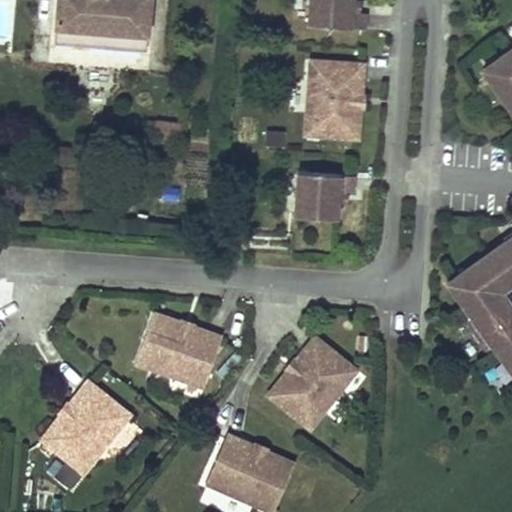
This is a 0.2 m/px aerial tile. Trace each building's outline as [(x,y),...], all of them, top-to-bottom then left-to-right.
[(57,0),(54,42),(146,50),(149,0),(57,0)] [(310,0),(308,24),(365,29),(367,13),(358,12),(351,12),(352,1),(351,0),(310,0)] [(352,1),(351,12),(358,12),(359,1),(352,1)] [(503,63),(486,75),(511,110),(511,46),(498,56),(503,63)] [(498,56),(482,68),(486,75),(503,63),(498,56)] [(310,59),(305,133),(358,137),(359,120),(352,119),(355,80),(362,80),(363,63),(310,59)] [(352,119),(359,120),(362,80),(355,80),(352,119)] [(355,174),(298,171),(295,215),(336,218),(337,201),(338,190),(345,190),(354,191),(355,174)] [(345,190),(338,190),(337,201),(345,201),(345,190)] [(227,233),(227,246),(247,247),(247,234),(227,233)] [(465,294),(459,298),(504,361),(510,357),(511,358),(511,307),(499,290),(495,284),(500,281),(504,286),(511,280),(511,238),(507,241),(506,239),(453,277),(465,294)] [(447,281),(459,298),(465,294),(453,277),(447,281)] [(495,284),(499,290),(504,286),(500,281),(495,284)] [(168,317),(152,311),(134,361),(204,386),(222,336),(206,330),(203,337),(166,323),(168,317)] [(206,330),(168,317),(166,323),(203,337),(206,330)] [(279,380),(268,393),(310,427),(356,369),(314,335),(304,349),(309,353),(284,384),(279,380)] [(304,349),(279,380),(284,384),(309,353),(304,349)] [(52,425),(41,438),(82,471),(129,413),(87,380),(77,393),(82,397),(57,429),(52,425)] [(77,393),(52,425),(57,429),(82,397),(77,393)] [(226,433),(205,481),(272,511),(294,463),(278,456),(276,462),(239,445),(242,439),(226,433)] [(278,456),(242,439),(239,445),(276,462),(278,456)]
